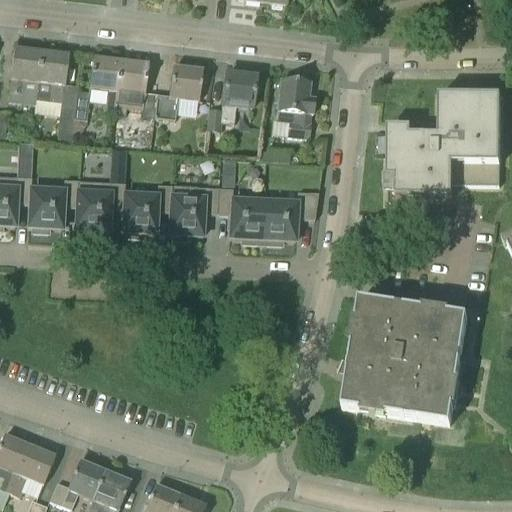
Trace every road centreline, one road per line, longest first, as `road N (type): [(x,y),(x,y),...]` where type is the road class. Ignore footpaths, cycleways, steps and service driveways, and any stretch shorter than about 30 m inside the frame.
road 1 (residential): [(355,59),(0,14)]
road 2 (residential): [(0,396),(261,483)]
road 3 (residential): [(78,263),(327,277)]
road 4 (residential): [(327,277),(355,59)]
road 5 (residential): [(261,483),(327,277)]
road 6 (residential): [(511,58),(355,59)]
road 7 (residential): [(261,483),(392,511)]
